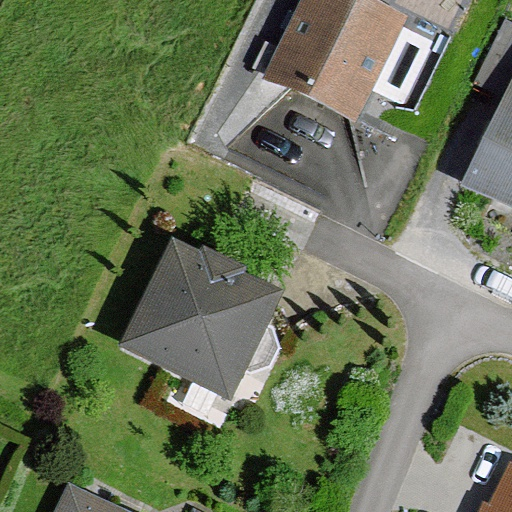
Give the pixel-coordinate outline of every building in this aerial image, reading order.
[(401,30),(336,0),(300,0),(256,98),(350,141),(401,30)] [(511,86),(458,197),(511,223),(511,86)] [(276,303),(163,251),(112,359),(225,412),(276,303)] [(511,511),(511,474),(505,472),(485,511),(511,511)] [(106,511),(65,493),(56,511),(106,511)]
